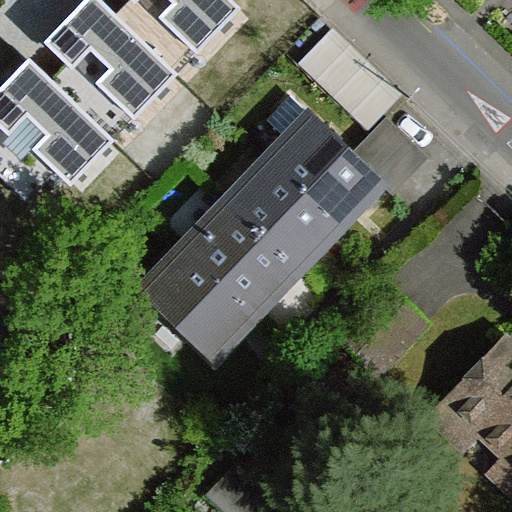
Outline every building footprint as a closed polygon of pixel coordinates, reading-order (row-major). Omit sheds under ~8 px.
[(178,72),(99,0),(88,0),(52,40),(137,118),(178,72)] [(241,8),(232,0),(141,0),(200,53),(241,8)] [(311,59),(376,119),(407,87),(341,26),(311,59)] [(113,143),(29,65),(0,96),(0,122),(71,188),(113,143)] [(354,146),(306,103),(135,287),(216,362),(385,180),(412,205),(446,169),(385,113),(354,146)] [(511,343),(501,334),(422,427),(511,502),(511,343)]
